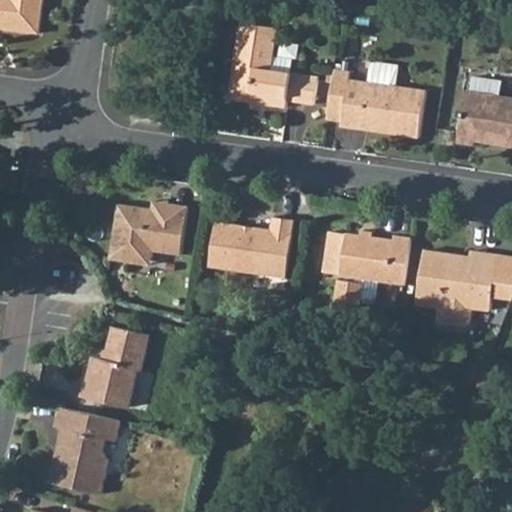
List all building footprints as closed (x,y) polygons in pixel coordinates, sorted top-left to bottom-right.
[(0,0),(0,28),(39,34),(43,0),(0,0)] [(274,70),(276,55),(279,29),(242,24),(232,93),(238,100),(252,102),(256,99),(266,101),(268,104),(289,108),(290,101),(317,105),(321,77),(293,73),(274,70)] [(274,70),(293,73),(296,59),(276,55),(274,70)] [(371,82),(397,86),(400,67),(374,62),(371,82)] [(330,117),(345,120),(344,125),(364,128),(364,124),(393,129),(393,133),(421,137),(428,91),(397,86),(371,82),(352,78),(353,71),(338,68),(330,117)] [(470,92),(499,96),(501,81),(472,77),(470,92)] [(470,92),(465,91),(458,144),(474,146),(474,140),(511,145),(511,98),(499,96),(470,92)] [(153,208),(170,211),(171,203),(154,201),(153,208)] [(132,260),(134,253),(153,256),(154,248),(182,253),(189,206),(171,203),(170,211),(153,208),(120,203),(112,257),(132,260)] [(211,266),(287,277),(296,222),(273,218),(272,230),(217,221),(211,266)] [(405,283),(412,239),(397,236),(396,241),(331,231),(325,271),(358,276),(382,280),(405,283)] [(439,307),(437,324),(465,327),(470,324),(473,309),(489,311),(492,297),(511,300),(511,259),(498,258),(481,255),(480,264),(470,262),(471,258),(425,251),(417,304),(439,307)] [(132,260),(152,263),(153,256),(134,253),(132,260)] [(361,301),(378,304),(382,280),(358,276),(357,282),(364,284),(361,301)] [(364,284),(357,282),(341,280),(337,306),(360,310),(361,301),(364,284)] [(82,394),(128,406),(138,370),(141,371),(149,334),(114,326),(105,357),(94,355),(87,379),(86,378),(82,394)] [(511,387),(484,374),(478,388),(508,402),(511,393),(511,387)] [(59,406),(55,425),(62,427),(59,443),(62,443),(60,452),(56,451),(49,481),(98,493),(107,459),(102,450),(105,438),(115,440),(119,420),(59,406)]
